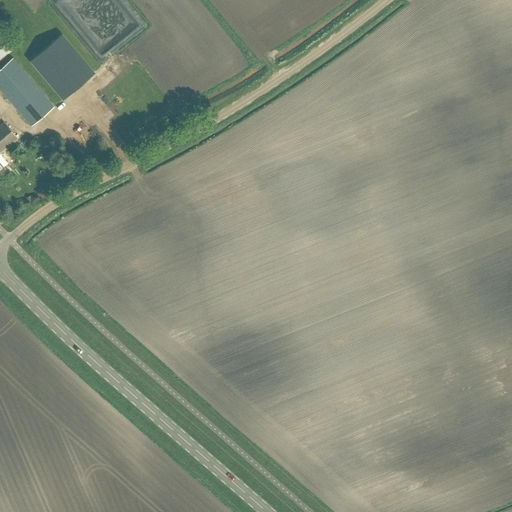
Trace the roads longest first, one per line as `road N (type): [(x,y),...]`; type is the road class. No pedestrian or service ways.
road 1 (unclassified): [(0,247),(59,200),(234,106),(385,0)]
road 2 (primary): [(266,511),(0,268)]
